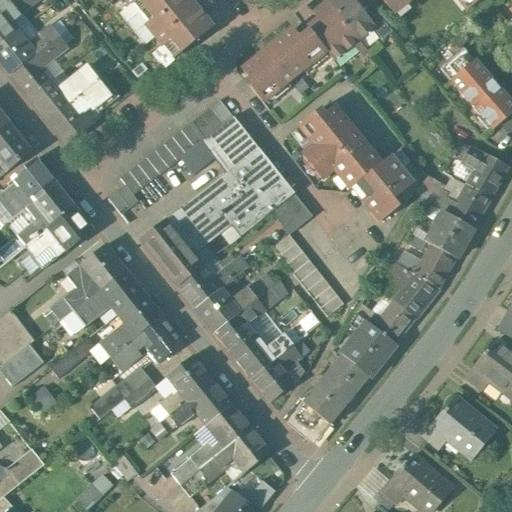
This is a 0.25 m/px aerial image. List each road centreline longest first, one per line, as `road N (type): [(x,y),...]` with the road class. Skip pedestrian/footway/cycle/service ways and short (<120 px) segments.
road 1 (residential): [(71,183),(319,486)]
road 2 (residential): [(511,228),(319,486)]
road 3 (residential): [(209,73),(335,224)]
road 4 (residential): [(209,73),(71,183)]
